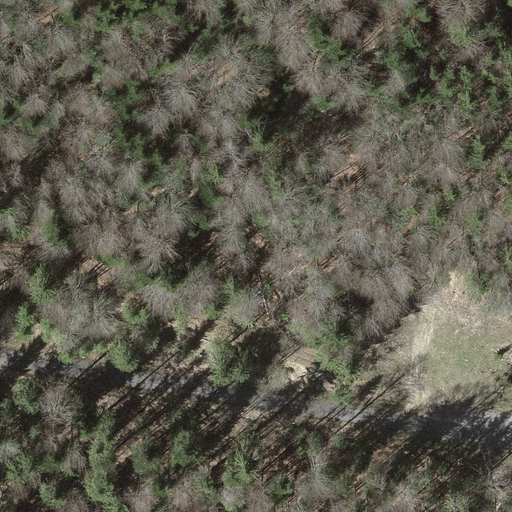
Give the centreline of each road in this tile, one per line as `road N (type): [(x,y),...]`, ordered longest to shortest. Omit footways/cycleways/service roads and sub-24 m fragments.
road 1 (track): [(0,225),(391,390),(477,439)]
road 2 (unclassified): [(0,358),(511,443)]
